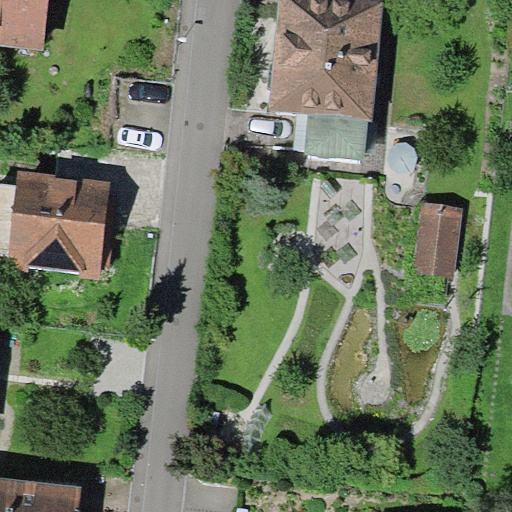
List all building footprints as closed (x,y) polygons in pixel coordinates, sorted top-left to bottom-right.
[(0,0),(0,49),(35,53),(40,0),(0,0)] [(355,168),(370,20),(347,18),(348,5),(318,1),(316,15),(281,12),(274,76),(265,75),(263,97),(274,98),(272,113),(307,117),(303,163),(355,168)] [(94,242),(95,231),(98,199),(17,190),(16,197),(0,195),(0,264),(9,266),(8,272),(90,281),(90,273),(100,274),(104,243),(94,242)] [(411,277),(445,281),(453,217),(420,212),(411,277)] [(0,511),(68,511),(69,503),(0,496),(0,511)]
